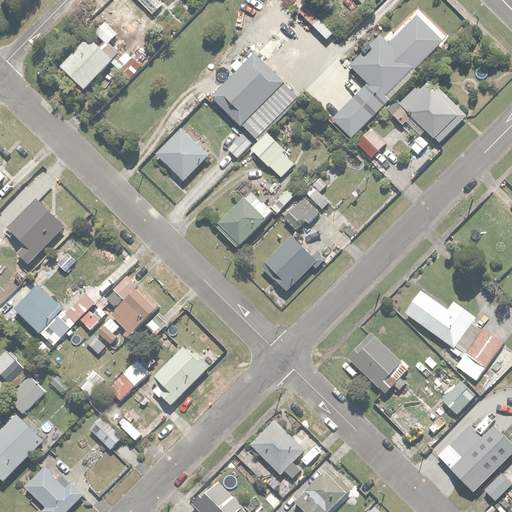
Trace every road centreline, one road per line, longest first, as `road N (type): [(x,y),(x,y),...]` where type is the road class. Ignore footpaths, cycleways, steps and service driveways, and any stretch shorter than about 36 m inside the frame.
road 1 (residential): [(0,75),(282,355)]
road 2 (residential): [(282,355),(511,124)]
road 3 (residential): [(282,355),(439,511)]
road 4 (residential): [(131,511),(282,355)]
